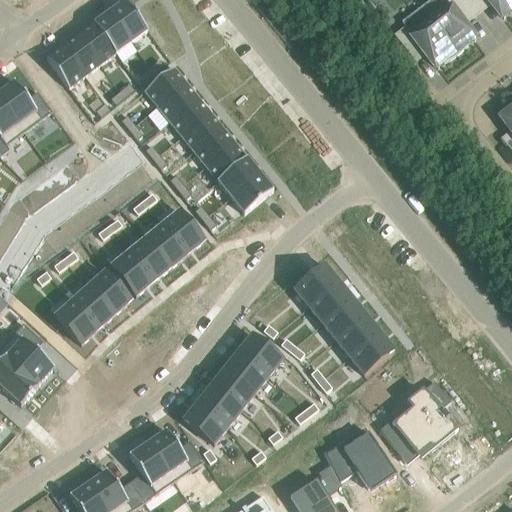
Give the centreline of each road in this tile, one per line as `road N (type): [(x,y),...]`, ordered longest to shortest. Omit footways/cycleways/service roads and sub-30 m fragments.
road 1 (residential): [(73,455),(165,389),(282,249),(375,176)]
road 2 (residential): [(231,0),(375,176)]
road 3 (residential): [(375,176),(511,344)]
road 4 (residential): [(511,183),(457,105),(511,59)]
